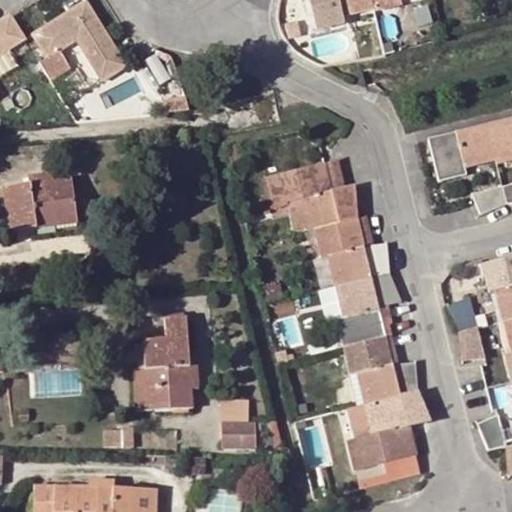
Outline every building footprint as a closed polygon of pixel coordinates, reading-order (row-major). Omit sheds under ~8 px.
[(58,0),(62,5),(68,13),(60,18),(50,25),(31,37),(46,60),(58,52),(74,42),(101,83),(125,68),(81,0),(58,0)] [(307,0),(315,31),(343,25),(341,17),(354,13),(352,6),(371,1),(370,0),(307,0)] [(352,6),(354,13),(372,9),(371,1),(352,6)] [(68,13),(62,5),(55,9),(60,18),(68,13)] [(0,22),(0,55),(24,41),(9,17),(0,22)] [(70,71),(58,52),(46,60),(38,65),(49,83),(70,71)] [(183,100),(166,103),(169,113),(186,110),(183,100)] [(511,118),(426,141),(437,183),(465,176),(462,166),(476,163),(474,156),(491,151),(508,147),(510,154),(511,153),(511,118)] [(135,144),(121,145),(122,155),(136,154),(135,144)] [(239,147),(225,150),(229,166),(243,162),(239,147)] [(491,151),(493,159),(495,166),(511,162),(511,153),(510,154),(508,147),(491,151)] [(64,150),(35,154),(36,164),(65,160),(64,150)] [(474,156),(476,163),(481,162),(493,159),(491,151),(474,156)] [(336,161),(323,164),(330,193),(344,192),(340,176),(336,161)] [(330,193),(323,164),(261,180),(268,209),(284,204),(296,201),(300,216),(306,214),(319,259),(329,256),(332,270),(339,269),(344,286),(348,302),(341,305),(344,318),(334,321),(348,377),(358,374),(361,387),(367,385),(375,418),(369,420),(374,437),(364,439),(348,443),(354,466),(355,471),(413,455),(410,441),(407,429),(428,420),(416,392),(414,365),(391,365),(388,351),(384,337),(377,310),(387,307),(398,302),(386,275),(385,246),(373,247),(362,248),(355,220),(353,191),(344,192),(330,193)] [(21,187),(52,183),(51,173),(20,178),(21,187)] [(35,221),(75,216),(70,180),(52,183),(21,187),(2,190),(8,234),(36,230),(35,221)] [(511,185),(501,189),(505,205),(511,204),(511,185)] [(501,189),(470,197),(479,217),(505,205),(501,189)] [(296,201),(284,204),(292,236),(303,233),(319,292),(327,290),(344,286),(339,269),(332,270),(329,256),(319,259),(306,214),(300,216),(296,201)] [(76,225),(75,216),(35,221),(36,230),(76,225)] [(365,217),(355,220),(362,248),(373,247),(369,233),(365,217)] [(511,258),(478,266),(485,294),(488,293),(495,291),(499,306),(507,304),(511,324),(511,339),(508,340),(511,354),(504,356),(502,356),(504,365),(511,395),(511,258)] [(268,263),(253,267),(258,286),(273,283),(268,263)] [(344,286),(327,290),(331,308),(341,305),(348,302),(344,286)] [(495,291),(488,293),(490,302),(496,325),(504,356),(511,354),(508,340),(511,339),(511,324),(507,304),(499,306),(495,291)] [(484,361),(468,300),(447,308),(459,333),(462,362),(484,361)] [(377,310),(384,337),(391,335),(389,325),(392,325),(390,316),(387,307),(377,310)] [(166,343),(143,344),(145,369),(145,372),(154,371),(157,413),(193,410),(191,391),(189,369),(186,320),(164,322),(166,343)] [(145,369),(143,344),(135,345),(137,370),(145,369)] [(58,345),(33,346),(34,366),(59,364),(58,345)] [(284,352),(274,355),(277,367),(295,362),(293,355),(285,357),(284,352)] [(197,368),(189,369),(191,391),(200,391),(197,368)] [(348,377),(364,439),(374,437),(369,420),(375,418),(367,385),(361,387),(358,374),(348,377)] [(505,448),(496,417),(476,426),(487,453),(505,448)] [(221,451),(278,451),(272,422),(221,424),(221,451)] [(319,424),(310,426),(313,434),(321,431),(319,424)] [(122,432),(103,433),(103,450),(122,450),(122,432)] [(204,475),(203,460),(184,459),(184,475),(204,475)] [(354,466),(308,478),(314,500),(359,489),(355,471),(354,466)] [(89,481),(88,490),(113,491),(113,481),(89,481)] [(54,489),(53,511),(154,511),(155,492),(113,491),(88,490),(54,489)]
